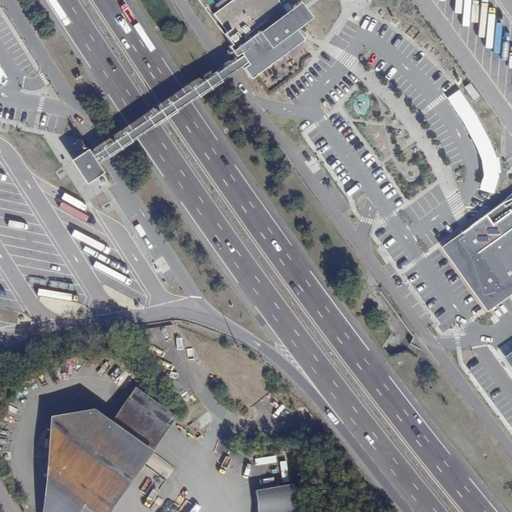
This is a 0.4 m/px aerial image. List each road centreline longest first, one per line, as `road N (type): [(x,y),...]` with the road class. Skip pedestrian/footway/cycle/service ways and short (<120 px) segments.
road 1 (motorway): [(487,511),(210,147),(114,0)]
road 2 (motorway): [(67,0),(183,174),(433,511)]
road 3 (motorway): [(222,324),(290,371),(432,511)]
